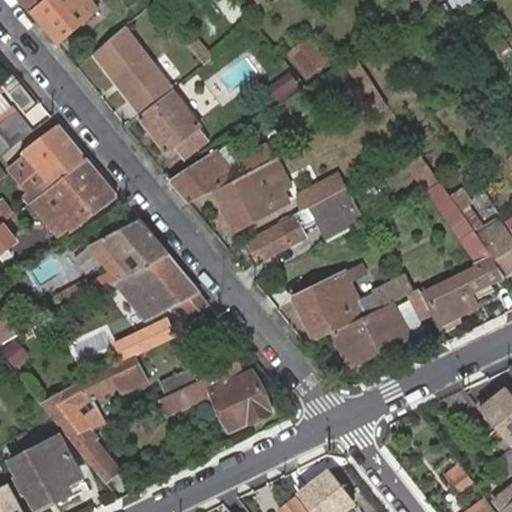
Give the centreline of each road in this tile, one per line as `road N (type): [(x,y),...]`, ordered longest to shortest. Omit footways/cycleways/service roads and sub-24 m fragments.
road 1 (residential): [(0,11),(348,422)]
road 2 (residential): [(157,511),(348,422)]
road 3 (residential): [(348,422),(511,342)]
